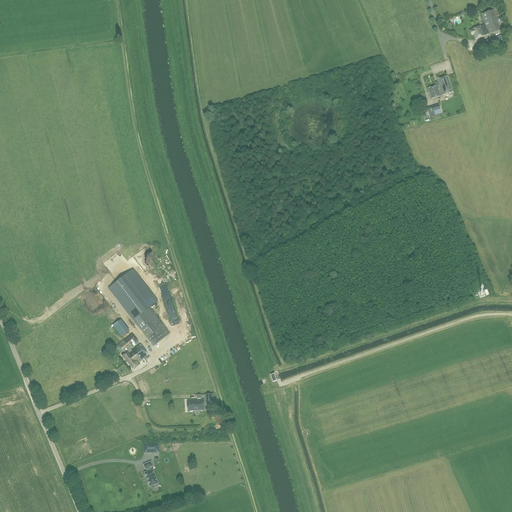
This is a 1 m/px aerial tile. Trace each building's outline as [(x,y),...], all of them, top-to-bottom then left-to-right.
[(484,36),(485,35),(498,31),(491,11),(481,15),(485,25),(481,26),(470,30),(471,35),(474,34),(475,39),(484,36)] [(502,35),(485,41),(489,51),(505,45),(502,35)] [(481,47),(486,45),(484,40),(476,44),(477,49),(481,47)] [(453,92),(448,76),(437,80),(438,83),(436,84),(436,86),(428,88),(431,99),(440,96),(437,88),(439,87),(442,96),(453,92)] [(439,104),(433,106),(426,108),(429,118),(442,114),(439,104)] [(133,270),(109,289),(147,338),(164,326),(150,308),(157,302),(133,270)] [(115,328),(123,320),(118,315),(110,323),(115,328)] [(120,332),(126,325),(122,321),(116,328),(120,332)] [(122,356),(123,357),(131,350),(130,349),(138,342),(131,334),(117,345),(125,354),(122,356)] [(131,350),(123,357),(133,370),(136,367),(138,370),(142,367),(138,362),(148,355),(140,344),(132,351),(131,350)] [(203,400),(187,401),(188,411),(204,410),(203,400)] [(159,444),(148,445),(148,453),(159,452),(159,444)] [(165,466),(167,460),(159,457),(157,464),(165,466)] [(170,465),(180,467),(181,459),(172,457),(170,465)] [(147,472),(145,473),(150,487),(158,483),(153,470),(151,470),(150,467),(146,469),(147,472)] [(181,479),(192,479),(192,469),(181,468),(181,479)]
